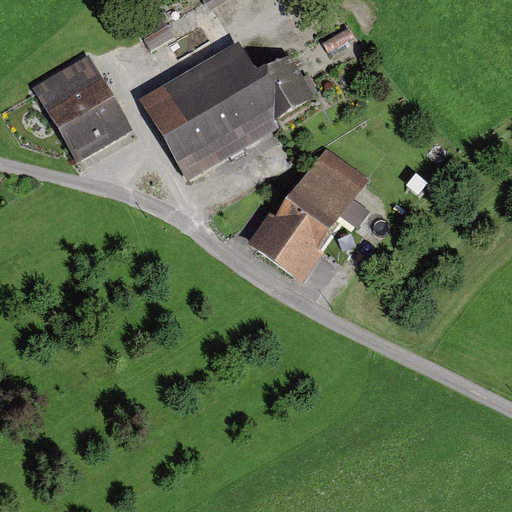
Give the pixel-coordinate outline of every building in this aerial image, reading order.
[(200,0),(206,10),(222,0),(200,0)] [(239,46),(140,105),(188,186),(279,133),(275,126),(250,83),(258,79),(239,46)] [(89,58),(33,91),(78,166),(134,133),(89,58)] [(258,79),(250,83),(275,126),(316,102),(291,59),(258,79)] [(371,184),(328,152),(276,221),(271,218),(247,249),(302,289),(325,259),(318,254),(371,184)]
